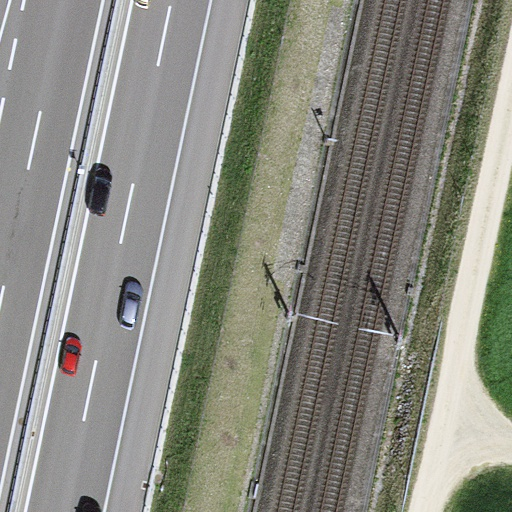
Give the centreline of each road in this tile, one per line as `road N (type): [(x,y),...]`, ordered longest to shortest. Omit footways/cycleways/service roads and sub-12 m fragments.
road 1 (motorway): [(64,511),(172,0)]
road 2 (track): [(424,511),(511,102)]
road 3 (motorway): [(63,0),(0,303)]
